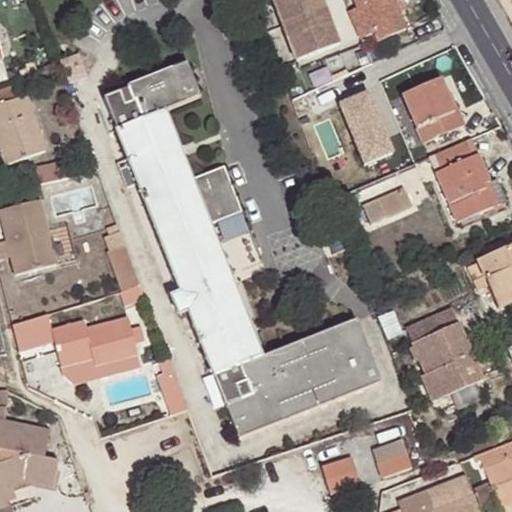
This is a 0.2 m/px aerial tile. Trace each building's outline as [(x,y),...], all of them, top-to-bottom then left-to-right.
[(272,0),(295,60),(338,44),(321,0),(272,0)] [(393,0),(378,0),(349,14),(356,30),(360,40),(374,33),(371,27),(405,11),(399,0),(394,0),(393,0)] [(352,0),(357,10),(378,0),(352,0)] [(85,77),(76,54),(58,60),(67,83),(85,77)] [(188,314),(236,441),(380,385),(355,322),(260,359),(209,223),(191,178),(166,112),(203,97),(190,63),(130,86),(130,89),(106,99),(129,160),(120,163),(129,188),(138,184),(180,293),(171,296),(179,318),(188,314)] [(455,112),(441,80),(402,97),(423,145),(465,126),(459,110),(455,112)] [(370,93),(341,105),(367,168),(396,157),(370,93)] [(45,150),(26,95),(0,104),(0,149),(6,165),(45,150)] [(471,159),(466,144),(436,157),(442,171),(436,174),(457,223),(494,207),(484,185),(490,183),(478,156),(471,159)] [(442,171),(436,157),(425,162),(431,176),(436,174),(442,171)] [(41,184),(74,176),(71,162),(38,171),(41,184)] [(224,166),(191,178),(209,223),(241,211),(224,166)] [(499,204),(490,183),(484,185),(494,207),(499,204)] [(401,194),(380,202),(388,221),(409,212),(401,194)] [(57,262),(40,202),(0,212),(0,219),(16,275),(57,262)] [(388,221),(380,202),(358,211),(366,230),(388,221)] [(69,226),(53,229),(58,256),(73,253),(69,226)] [(118,230),(96,238),(117,292),(138,283),(118,230)] [(511,247),(477,264),(478,266),(469,270),(479,293),(488,288),(499,312),(511,305),(511,247)] [(122,306),(144,298),(138,283),(117,292),(122,306)] [(98,367),(139,357),(129,320),(89,330),(87,321),(54,330),(64,368),(97,359),(98,367)] [(482,380),(457,323),(411,343),(425,374),(420,376),(432,402),(482,380)] [(142,368),(139,357),(98,367),(97,359),(64,368),(69,386),(106,377),(142,368)] [(158,361),(178,412),(187,409),(167,358),(158,361)] [(208,416),(192,422),(202,449),(218,443),(208,416)] [(0,419),(0,448),(2,449),(0,458),(0,507),(9,504),(7,499),(3,486),(12,484),(24,479),(52,487),(58,459),(42,456),(48,429),(0,419)] [(404,451),(399,437),(376,446),(371,448),(376,462),(404,451)] [(218,443),(202,449),(212,474),(228,468),(218,443)] [(511,458),(502,463),(496,448),(482,454),(477,456),(497,508),(498,508),(511,502),(511,458)] [(410,465),(404,451),(376,462),(382,476),(410,465)] [(348,456),(343,458),(319,467),(325,482),(354,470),(348,456)] [(359,484),(354,470),(325,482),(330,495),(353,487),(359,484)] [(453,511),(459,510),(448,479),(395,501),(398,511),(453,511)] [(17,496),(12,484),(3,486),(7,499),(17,496)] [(511,511),(511,502),(498,508),(499,511),(511,511)]
